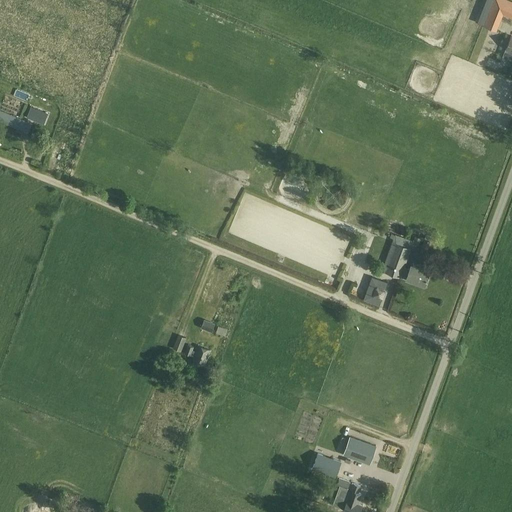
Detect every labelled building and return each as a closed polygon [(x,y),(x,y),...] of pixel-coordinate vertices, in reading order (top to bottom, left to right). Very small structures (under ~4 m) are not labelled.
[(494,29),(501,11),(511,14),(511,3),(506,1),(505,1),(505,0),(492,0),(483,25),(494,29)] [(47,113),(31,106),(26,116),(43,123),(47,113)] [(0,110),(0,121),(23,131),(27,122),(0,110)] [(385,272),(400,277),(411,248),(395,242),(385,272)] [(424,285),(429,271),(411,264),(406,279),(424,285)] [(372,277),(363,299),(378,305),(387,283),(372,277)] [(228,329),(218,326),(216,332),(225,335),(228,329)] [(181,351),(187,337),(179,334),(173,348),(181,351)] [(205,365),(211,350),(198,345),(196,351),(193,349),(194,346),(188,344),(185,352),(191,355),(191,354),(194,356),(193,360),(205,365)] [(351,436),(344,454),(369,463),(376,445),(372,444),(364,441),(357,438),(351,436)] [(318,453),(312,468),(336,477),(342,461),(318,453)] [(337,485),(330,503),(344,508),(344,509),(351,511),(359,511),(362,505),(358,504),(361,493),(359,492),(361,485),(354,482),(354,483),(350,481),(340,477),(337,485)]
